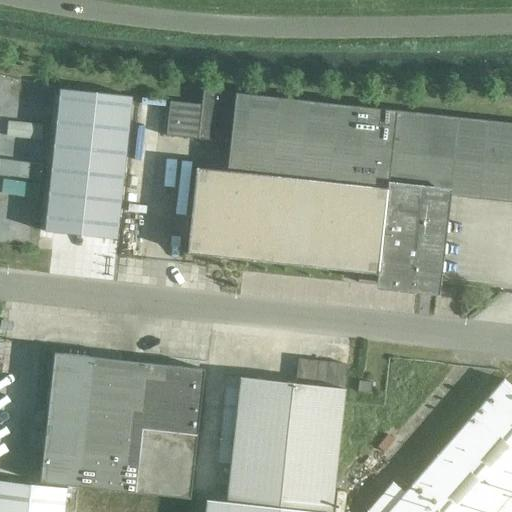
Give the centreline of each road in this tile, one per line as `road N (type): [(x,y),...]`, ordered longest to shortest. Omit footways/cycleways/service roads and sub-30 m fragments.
road 1 (unclassified): [(511,30),(126,27),(0,0)]
road 2 (unclassified): [(511,336),(0,283)]
